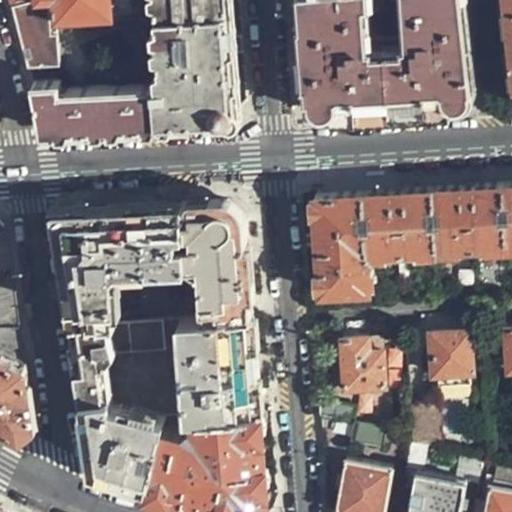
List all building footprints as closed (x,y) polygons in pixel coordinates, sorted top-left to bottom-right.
[(10,0),(19,35),(26,63),(57,61),(54,19),(112,15),(111,0),(10,0)] [(234,50),(246,49),(245,41),(244,34),(233,34),(230,0),(161,0),(163,22),(158,26),(158,33),(164,37),(165,43),(159,45),(159,52),(164,55),(166,81),(59,86),(59,76),(30,78),(43,130),(235,117),(241,109),(237,107),(234,50)] [(466,0),(301,0),(305,40),(309,96),(327,112),(393,108),(461,103),(474,82),(466,0)] [(471,182),(435,184),(437,245),(509,240),(505,180),(471,182)] [(401,186),(366,189),(367,210),(371,209),(373,225),(368,226),(369,248),(437,245),(435,184),(401,186)] [(366,189),(314,192),(316,244),(318,288),(372,284),(370,261),(369,248),(368,226),(362,227),(360,210),(367,210),(366,189)] [(204,316),(254,313),(250,256),(246,214),(228,198),(186,200),(191,264),(199,263),(204,316)] [(56,227),(71,323),(121,320),(114,275),(121,268),(191,264),(186,200),(72,206),(64,217),(56,227)] [(371,209),(367,210),(360,210),(362,227),(368,226),(373,225),(371,209)] [(195,411),(260,407),(257,359),(254,313),(204,316),(195,316),(185,317),(192,411),(195,411)] [(126,478),(149,484),(165,424),(168,413),(115,402),(111,361),(119,352),(169,349),(167,318),(121,320),(71,323),(77,361),(90,454),(105,474),(126,478)] [(472,367),(469,326),(430,327),(432,370),(472,367)] [(368,347),(367,333),(340,335),(345,388),(352,391),(360,390),(364,387),(364,383),(369,382),(386,381),(382,346),(368,347)] [(33,419),(25,363),(0,349),(0,421),(12,428),(33,419)] [(354,401),(351,416),(353,417),(384,422),(387,423),(390,407),(354,401)] [(262,430),(260,407),(195,411),(196,422),(187,431),(165,424),(149,484),(202,497),(207,499),(212,500),(253,511),(258,509),(263,505),(266,498),(262,430)] [(413,427),(411,437),(438,442),(443,415),(412,409),(413,427)] [(381,442),(384,422),(353,417),(350,437),(381,442)] [(386,511),(396,465),(347,457),(338,511),(386,511)] [(457,511),(465,476),(416,467),(407,511),(457,511)] [(511,511),(511,479),(497,476),(495,481),(492,481),(485,511),(511,511)] [(201,505),(210,507),(212,500),(207,499),(202,497),(201,505)]
